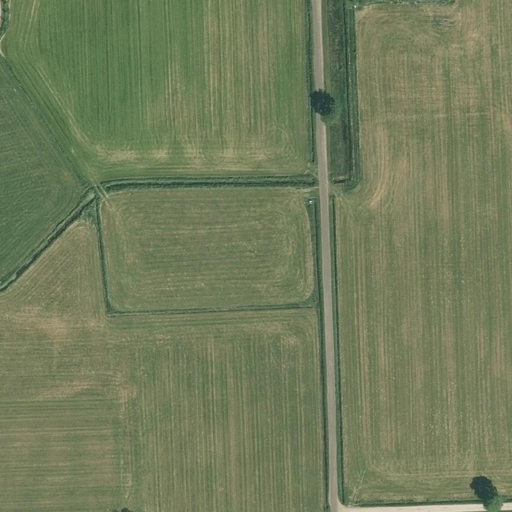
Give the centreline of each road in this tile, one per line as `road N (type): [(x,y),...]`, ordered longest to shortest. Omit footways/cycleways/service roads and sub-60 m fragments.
road 1 (track): [(336,511),(315,0)]
road 2 (track): [(511,506),(352,511)]
